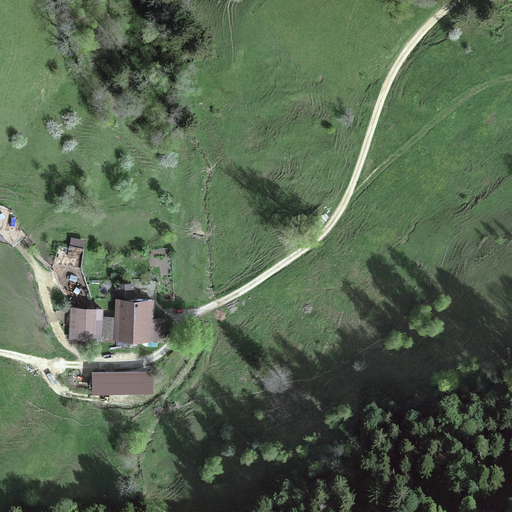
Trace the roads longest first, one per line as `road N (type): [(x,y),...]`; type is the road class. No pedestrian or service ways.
road 1 (track): [(37,272),(59,333),(95,365),(157,355),(183,317),(243,290),(322,234),(354,179),(396,65),(454,0)]
road 2 (track): [(37,272),(27,240),(35,231),(143,191),(164,174),(95,71),(93,42),(106,0)]
road 3 (track): [(344,200),(476,90),(511,78)]
